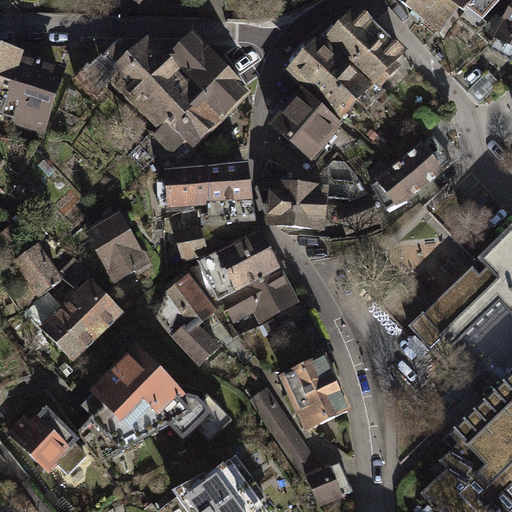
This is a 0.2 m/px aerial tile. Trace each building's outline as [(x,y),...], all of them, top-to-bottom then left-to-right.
[(150,0),(123,0),(139,13),(150,0)] [(398,0),(439,33),(458,7),(450,0),(398,0)] [(450,0),(458,7),(464,13),(459,20),(476,33),(486,22),(483,19),(499,1),(503,3),(505,0),(450,0)] [(493,38),(488,48),(511,62),(511,0),(510,0),(490,36),(493,38)] [(317,35),(284,70),(339,122),(373,86),(377,90),(400,65),(396,61),(407,50),(356,2),(322,39),(317,35)] [(89,62),(75,78),(97,99),(113,81),(159,129),(154,134),(152,131),(130,154),(146,170),(166,147),(179,161),(191,149),(194,152),(254,92),(194,30),(171,53),(166,48),(163,51),(149,35),(132,48),(122,36),(91,63),(89,62)] [(0,42),(0,113),(13,118),(11,123),(46,134),(69,65),(0,42)] [(501,84),(489,71),(468,91),(480,103),(501,84)] [(342,124),(298,86),(266,123),(310,161),(342,124)] [(376,182),(370,186),(374,192),(386,210),(393,205),(394,206),(410,199),(455,163),(433,135),(422,144),(420,142),(373,179),(376,182)] [(250,160),(166,167),(169,208),(182,208),(183,230),(202,228),(210,252),(256,229),(258,221),(250,160)] [(346,236),(382,222),(391,218),(386,210),(374,192),(367,194),(352,171),(352,169),(345,162),(333,160),(324,169),(321,184),(328,185),(326,198),(351,200),(351,202),(335,209),(346,236)] [(267,190),(263,225),(323,231),(326,198),(328,185),(321,184),(287,181),(288,171),(268,161),(263,172),(261,189),(267,190)] [(120,210),(84,230),(115,284),(151,264),(120,210)] [(393,275),(370,297),(409,338),(414,333),(447,367),(459,355),(451,347),(499,300),(511,313),(511,374),(448,436),(457,445),(430,471),(437,478),(420,494),(428,503),(430,501),(438,509),(440,508),(443,511),(510,511),(511,511),(511,222),(511,221),(495,236),(472,258),(482,268),(479,271),(472,264),(431,304),(423,296),(420,299),(410,289),(408,291),(393,275)] [(183,230),(174,231),(184,262),(211,254),(210,252),(202,228),(183,230)] [(263,229),(199,261),(220,302),(223,300),(284,267),(263,229)] [(39,243),(13,262),(38,297),(64,279),(39,243)] [(284,267),(223,300),(235,323),(255,313),(261,324),(302,302),(284,267)] [(167,293),(158,320),(201,368),(221,346),(202,325),(219,310),(190,273),(167,293)] [(92,277),(41,327),(75,362),(127,312),(92,277)] [(139,343),(91,391),(95,394),(106,406),(95,418),(93,419),(123,450),(170,425),(186,441),(214,411),(199,396),(188,394),(139,343)] [(329,353),(281,375),(307,432),(355,410),(329,353)] [(322,468),(268,389),(250,400),(304,481),(308,479),(305,474),(322,468)] [(106,406),(95,394),(83,406),(95,418),(106,406)] [(24,414),(5,434),(49,477),(59,467),(69,477),(90,455),(78,443),(82,439),(48,406),(39,415),(38,414),(31,421),(24,414)] [(206,473),(173,490),(189,511),(274,511),(278,510),(238,455),(209,476),(206,473)] [(322,468),(305,474),(308,479),(320,508),(346,499),(345,496),(354,492),(341,464),(332,466),(331,464),(322,468)]
